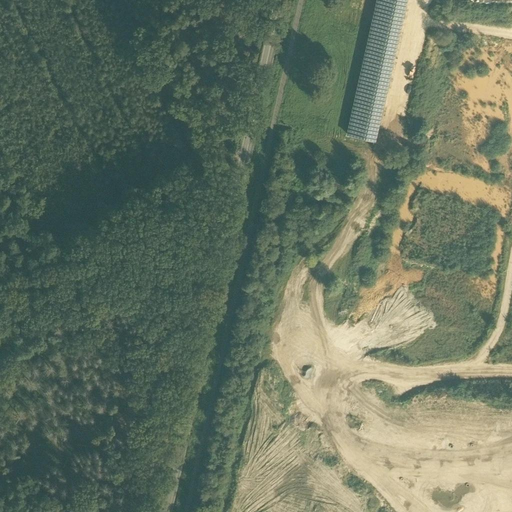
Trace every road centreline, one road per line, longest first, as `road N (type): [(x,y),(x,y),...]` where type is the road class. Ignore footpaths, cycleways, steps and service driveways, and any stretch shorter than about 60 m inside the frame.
road 1 (primary): [(166,511),(284,0)]
road 2 (track): [(0,287),(250,150)]
